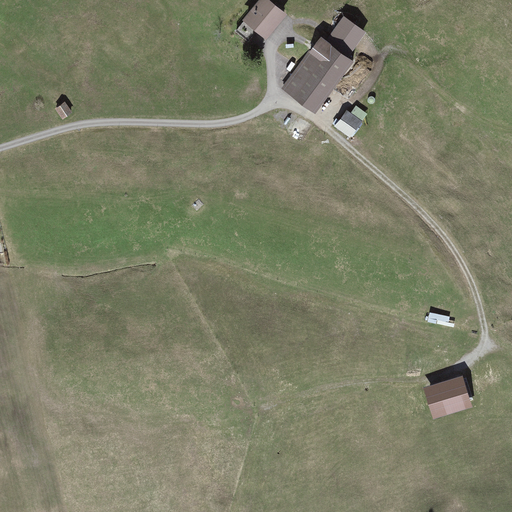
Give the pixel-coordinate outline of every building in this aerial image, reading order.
[(269,0),(266,0),(247,23),(268,41),(289,17),(269,0)] [(369,35),(346,18),(329,41),(352,58),(369,35)] [(356,63),(323,39),(286,92),(319,115),(356,63)] [(65,102),(55,109),(64,121),(74,114),(65,102)] [(351,112),(336,127),(350,140),(365,125),(351,112)] [(308,127),(294,116),(281,134),(295,145),(308,127)] [(430,311),(428,320),(448,325),(450,316),(430,311)] [(462,375),(423,387),(432,418),(472,406),(462,375)] [(267,380),(231,396),(242,419),(277,402),(267,380)]
